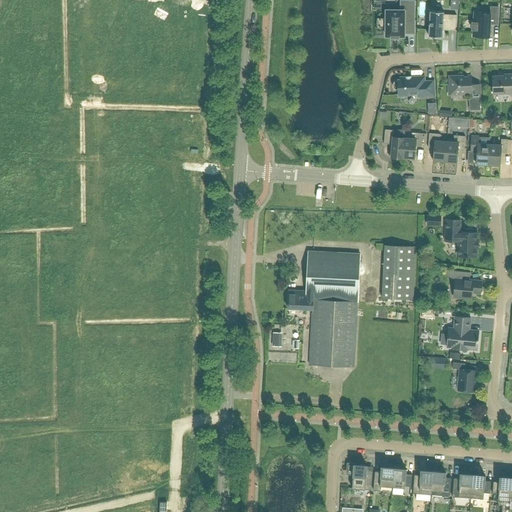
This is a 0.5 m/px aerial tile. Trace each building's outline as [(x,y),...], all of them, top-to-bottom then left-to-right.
[(414,21),(414,1),(400,0),(400,10),(386,10),(386,18),(384,18),(384,28),(386,28),(386,36),(391,36),(391,37),(398,37),(399,36),(404,36),(404,26),(406,26),(406,21),(414,21)] [(498,24),(499,7),(491,6),(490,14),(474,13),(474,22),(472,22),(472,29),(473,29),(473,36),(489,37),(490,24),(498,24)] [(430,11),(428,36),(442,36),(443,30),(455,30),(456,15),(444,14),(444,11),(430,11)] [(34,16),(12,17),(13,35),(35,34),(34,16)] [(414,28),(405,29),(405,37),(414,36),(414,28)] [(14,51),(13,51),(36,50),(35,34),(13,35),(14,51)] [(36,50),(13,51),(14,67),(37,65),(36,50)] [(37,65),(14,67),(15,67),(16,82),(38,81),(37,65)] [(493,94),(510,93),(510,95),(511,94),(511,73),(508,74),(508,75),(493,76),(493,94)] [(449,76),(450,85),(448,85),(449,95),(471,94),(471,98),(481,97),(480,84),(471,84),(471,75),(449,76)] [(398,90),(398,96),(409,95),(409,94),(418,94),(418,96),(434,96),(434,81),(425,81),(424,76),(405,77),(405,79),(398,80),(397,80),(396,80),(395,80),(394,81),(394,82),(393,82),(393,83),(393,84),(393,85),(393,86),(393,87),(394,88),(395,89),(396,89),(396,90),(397,90),(398,90)] [(38,81),(16,82),(17,100),(39,99),(38,81)] [(481,118),(471,116),(470,125),(466,124),(465,133),(472,134),(474,125),(491,127),(493,110),(483,109),(481,118)] [(24,120),(6,121),(8,143),(26,142),(24,120)] [(385,129),(384,143),(392,144),(392,150),(390,150),(389,156),(403,157),(404,138),(405,129),(393,130),(385,129)] [(422,147),(423,133),(412,132),(412,138),(404,138),(403,157),(414,158),(415,146),(422,147)] [(440,141),(440,134),(429,133),(428,147),(434,148),(433,160),(445,161),(447,141),(440,141)] [(465,136),(454,135),(454,139),(447,139),(447,141),(445,161),(457,162),(458,150),(464,150),(465,136)] [(472,136),(471,151),(477,151),(477,163),(488,164),(489,144),(490,142),(483,141),(483,137),(472,136)] [(501,145),(489,144),(488,164),(500,165),(501,152),(507,153),(508,139),(501,139),(501,145)] [(477,248),(478,248),(478,241),(477,241),(477,232),(460,232),(460,220),(446,219),(445,241),(458,241),(458,256),(476,256),(477,248)] [(382,298),(413,299),(416,246),(385,245),(382,298)] [(354,366),(360,253),(309,250),(307,291),(289,290),(288,308),(312,309),(309,364),(354,366)] [(470,272),(454,271),(445,270),(445,274),(454,279),(455,279),(454,297),(471,298),(472,292),(480,293),(482,281),(470,280),(470,272)] [(427,323),(428,313),(420,312),(419,323),(427,323)] [(449,327),(448,334),(442,333),(441,343),(447,344),(447,347),(452,347),(452,348),(461,349),(462,350),(463,352),(464,352),(466,352),(467,351),(468,349),(477,350),(478,341),(478,339),(479,330),(470,330),(471,317),(452,316),(455,317),(454,328),(449,327)] [(283,343),(283,331),(274,331),(274,343),(283,343)] [(460,369),(458,390),(474,391),(476,370),(464,369),(465,363),(453,362),(452,368),(460,369)] [(354,464),(348,464),(348,473),(353,473),(352,488),(371,490),(373,471),(366,470),(367,465),(354,464)] [(392,487),(394,468),(381,467),(381,472),(375,471),(374,483),(380,484),(380,486),(392,487)] [(406,469),(394,468),(392,487),(405,488),(405,486),(411,486),(412,474),(406,474),(406,469)] [(431,495),(433,471),(421,470),(421,475),(414,474),(413,493),(431,495)] [(433,471),(431,495),(450,496),(451,477),(445,477),(446,472),(433,471)] [(452,496),(458,497),(471,498),(473,474),(460,473),(460,478),(454,478),(452,496)] [(473,474),(471,498),(483,499),(484,492),(490,493),(491,481),(485,480),(485,475),(473,474)] [(510,501),(511,480),(511,477),(500,477),(499,482),(493,481),(492,493),(498,494),(498,500),(510,501)]
